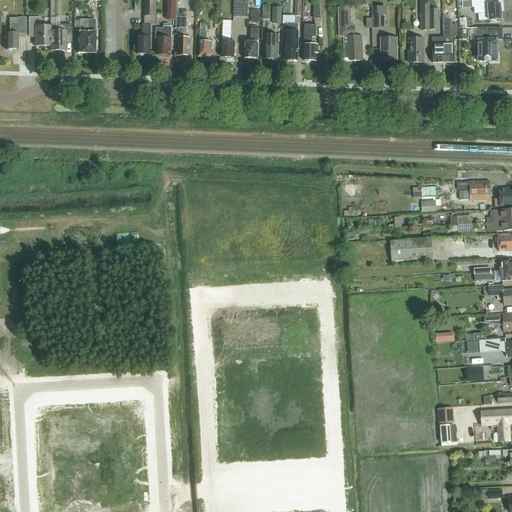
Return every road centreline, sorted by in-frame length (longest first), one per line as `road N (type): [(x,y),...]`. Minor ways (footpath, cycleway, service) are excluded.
road 1 (unclassified): [(511,106),(42,88),(0,102)]
road 2 (unknown): [(159,478),(309,469),(297,220),(187,226)]
road 3 (unknown): [(30,511),(23,394),(152,386),(161,511)]
road 4 (track): [(168,176),(185,511)]
road 5 (unknown): [(187,226),(205,475)]
